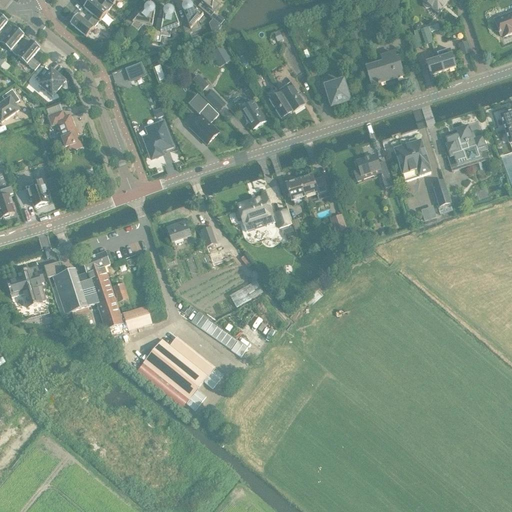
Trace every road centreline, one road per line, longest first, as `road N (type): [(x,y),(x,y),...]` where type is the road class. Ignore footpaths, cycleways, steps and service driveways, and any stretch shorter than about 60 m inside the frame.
road 1 (tertiary): [(134,196),(486,80)]
road 2 (tertiary): [(134,196),(87,72),(27,17)]
road 3 (tertiary): [(0,241),(134,196)]
